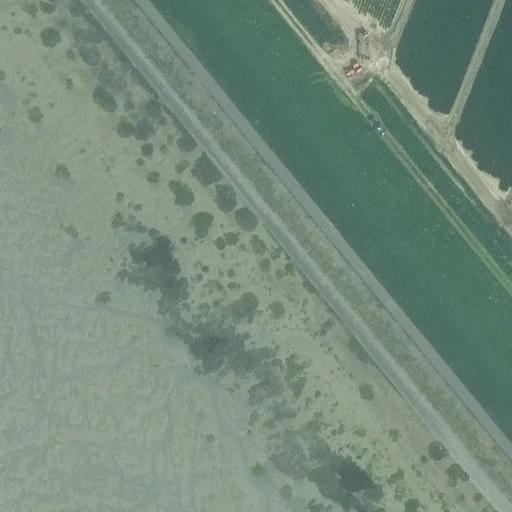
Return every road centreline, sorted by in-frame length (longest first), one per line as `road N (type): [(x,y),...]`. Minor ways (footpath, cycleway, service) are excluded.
road 1 (track): [(344,82),(511,287)]
road 2 (track): [(276,0),(344,82),(374,53),(369,36),(324,0)]
